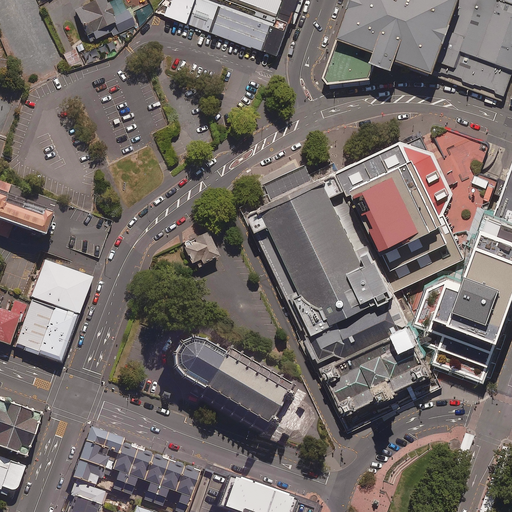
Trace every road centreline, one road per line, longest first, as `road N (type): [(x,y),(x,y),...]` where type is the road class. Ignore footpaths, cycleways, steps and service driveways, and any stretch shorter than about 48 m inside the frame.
road 1 (tertiary): [(76,396),(118,274),(141,234),(211,178),(310,118)]
road 2 (secondary): [(76,396),(344,490)]
road 3 (tertiary): [(310,118),(413,99),(511,122)]
road 4 (secondary): [(344,490),(370,449),(406,423),(450,413),(495,420)]
road 5 (tertiary): [(310,118),(298,84),(321,0)]
road 6 (tertiary): [(34,511),(76,396)]
